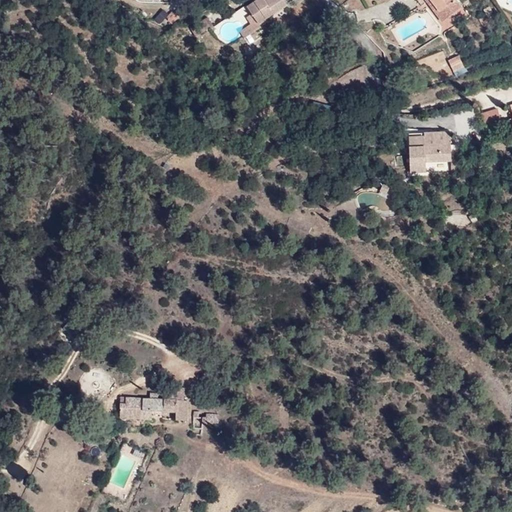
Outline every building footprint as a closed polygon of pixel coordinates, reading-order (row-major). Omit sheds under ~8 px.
[(282,7),(277,0),(246,0),(237,6),(242,14),(251,27),(282,7)] [(433,0),(446,16),(462,4),(459,0),(433,0)] [(234,39),(251,27),(242,14),(236,18),(241,25),(230,33),(234,39)] [(189,36),(204,26),(202,23),(204,21),(201,16),(184,27),(189,36)] [(459,56),(448,62),(454,73),(464,67),(459,56)] [(511,123),(507,110),(491,115),(494,128),(511,123)] [(451,162),(450,133),(408,134),(410,173),(426,172),(425,162),(451,162)] [(385,199),(387,192),(382,189),(378,195),(385,199)] [(190,388),(118,391),(119,427),(195,427),(190,388)] [(202,422),(217,423),(217,415),(203,414),(202,422)]
